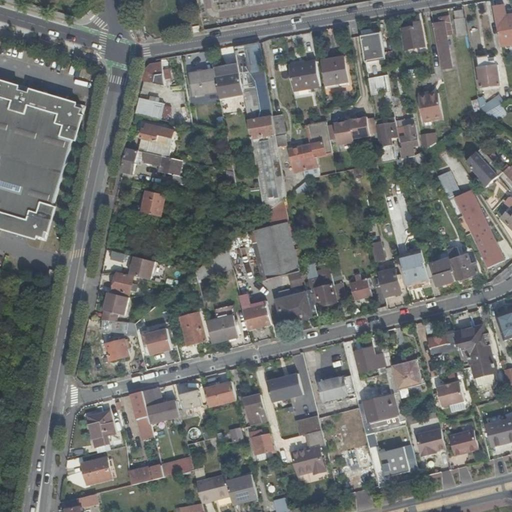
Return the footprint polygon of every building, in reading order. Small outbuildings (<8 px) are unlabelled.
[(503,48),(511,45),(511,16),(510,17),(510,16),(507,17),(505,5),(495,7),(503,48)] [(456,12),(457,20),(466,18),(464,11),(456,12)] [(435,25),(443,70),(453,68),(448,37),(446,24),(451,23),(450,18),(441,20),(441,24),(435,25)] [(466,18),(457,20),(456,20),(459,35),(468,33),(466,18)] [(427,47),(423,22),(416,23),(417,28),(404,30),(407,50),(427,47)] [(383,36),(364,39),(368,64),(387,61),(386,54),(383,36)] [(262,44),(238,48),(239,56),(248,54),(253,87),(245,88),(245,90),(257,88),(262,113),(258,114),(259,120),(274,117),(262,44)] [(386,54),(387,61),(388,62),(395,61),(394,52),(386,54)] [(240,61),(241,65),(245,88),(253,87),(248,54),(239,56),(240,61)] [(483,87),(503,85),(500,65),(499,65),(497,57),(491,58),(491,55),(480,57),(481,68),(480,68),(483,87)] [(324,61),(328,86),(350,82),(346,58),(324,61)] [(148,70),(145,82),(167,87),(164,61),(161,61),(161,64),(153,66),(148,70)] [(306,67),(292,69),(295,91),(322,87),(318,62),(306,64),(306,67)] [(222,97),(246,93),(245,90),(245,88),(241,65),(232,67),(217,69),(217,70),(221,92),(222,97)] [(206,94),(221,92),(217,70),(192,75),(196,96),(197,96),(206,94)] [(390,77),(384,78),(387,94),(393,93),(390,77)] [(0,224),(39,236),(40,234),(46,236),(48,230),(50,231),(58,205),(55,203),(75,139),(78,140),(85,114),(83,113),(85,107),(79,105),(80,103),(31,88),(30,91),(21,88),(22,85),(0,78),(0,224)] [(384,78),(371,81),(373,96),(387,94),(384,78)] [(350,82),(328,86),(329,90),(351,86),(350,82)] [(272,212),(288,199),(282,165),(280,148),(274,117),(259,120),(258,114),(262,113),(257,88),(245,90),(246,93),(263,191),(266,211),(272,212)] [(440,94),(431,96),(420,98),(424,122),(444,118),(440,94)] [(496,108),(505,103),(500,95),(487,103),(486,96),(480,96),(482,109),(484,116),(496,108)] [(141,100),(138,115),(163,120),(166,105),(141,100)] [(246,102),(233,102),(233,112),(246,112),(246,102)] [(489,120),(490,120),(499,114),(496,108),(484,116),(489,120)] [(461,123),(464,128),(484,116),(482,109),(461,123)] [(274,117),(280,148),(289,147),(284,115),(274,117)] [(464,128),(468,132),(489,120),(484,116),(464,128)] [(404,160),(416,157),(417,157),(415,147),(420,146),(415,118),(397,121),(401,144),(404,160)] [(329,127),(331,142),(339,140),(340,146),(356,143),(356,140),(373,137),(372,135),(380,135),(378,127),(377,119),(370,120),(369,119),(353,121),(353,122),(337,125),(337,126),(329,127)] [(328,122),(309,125),(314,144),(291,150),(296,173),(319,167),(317,157),(333,153),(331,142),(329,127),(328,122)] [(384,164),(398,161),(404,160),(401,144),(395,145),(394,139),(397,138),(394,124),(378,127),(380,135),(381,141),(389,139),(390,146),(382,147),(383,158),(384,164)] [(146,130),(141,151),(171,158),(177,131),(150,125),(148,130),(146,130)] [(424,152),(427,150),(438,144),(436,134),(421,137),(424,152)] [(503,171),(483,148),(478,152),(467,162),(481,178),(479,179),(487,187),(500,177),(504,173),(503,171)] [(130,149),(125,172),(136,174),(138,165),(139,161),(144,160),(146,161),(150,163),(165,167),(166,166),(170,167),(169,174),(178,176),(177,183),(191,186),(192,179),(184,177),(187,162),(171,158),(141,151),(130,149)] [(423,165),(432,160),(427,150),(424,152),(417,157),(416,157),(419,166),(423,165)] [(401,172),(419,166),(416,157),(404,160),(398,161),(401,172)] [(354,169),(355,177),(369,175),(367,167),(354,169)] [(233,188),(233,190),(238,192),(235,172),(228,171),(231,188),(233,188)] [(299,194),(312,191),(309,181),(298,190),(299,194)] [(507,261),(474,191),(465,195),(462,189),(455,193),(490,268),(507,261)] [(232,190),(229,202),(241,205),(238,192),(233,190),(232,190)] [(147,200),(144,213),(163,217),(168,197),(149,192),(147,200)] [(400,216),(391,219),(397,237),(405,235),(400,216)] [(193,225),(176,221),(175,226),(192,231),(193,225)] [(259,263),(264,282),(302,272),(297,254),(299,253),(298,248),(296,249),(290,224),(258,232),(262,249),(256,251),(259,263)] [(210,230),(197,226),(195,232),(209,236),(210,230)] [(229,247),(235,270),(259,263),(256,251),(250,230),(241,237),(229,247)] [(228,248),(229,247),(241,237),(223,233),(228,248)] [(373,245),(377,262),(386,260),(381,243),(373,245)] [(428,264),(423,246),(401,253),(410,287),(417,286),(418,289),(425,287),(424,284),(432,281),(431,279),(427,264),(428,264)] [(197,272),(199,279),(235,270),(229,247),(228,248),(198,271),(197,272)] [(460,281),(461,284),(473,280),(472,277),(481,273),(477,263),(464,269),(457,250),(450,253),(457,272),(454,274),(458,282),(460,281)] [(127,254),(114,251),(112,259),(125,262),(127,254)] [(440,287),(458,282),(454,274),(457,272),(450,253),(440,256),(447,274),(442,276),(441,273),(437,275),(438,277),(436,277),(440,287)] [(136,277),(153,281),(158,261),(136,256),(135,265),(132,276),(136,277)] [(428,264),(432,278),(436,277),(438,277),(437,275),(433,263),(428,264)] [(306,266),(318,311),(342,305),(339,296),(332,269),(318,273),(316,264),(306,266)] [(381,274),(387,298),(404,293),(398,270),(381,274)] [(131,295),(136,277),(132,276),(120,273),(115,291),(131,295)] [(363,282),(359,283),(353,284),(357,301),(374,297),(370,280),(363,282)] [(105,321),(119,322),(121,315),(127,316),(131,297),(110,292),(108,303),(106,311),(104,321),(105,321)] [(312,315),(306,292),(292,295),(293,299),(280,302),(285,322),(303,317),(304,320),(313,317),(313,315),(312,315)] [(342,305),(342,308),(349,307),(346,295),(339,296),(342,305)] [(250,331),(275,325),(270,306),(254,310),(253,306),(251,298),(243,300),(250,331)] [(254,310),(270,306),(269,302),(253,306),(254,310)] [(511,310),(497,316),(503,332),(511,328),(511,310)] [(209,342),(202,313),(184,318),(191,346),(209,342)] [(210,323),(215,344),(241,337),(236,317),(210,323)] [(139,332),(137,324),(119,322),(105,321),(105,329),(129,332),(135,332),(139,332)] [(427,327),(428,334),(436,333),(435,326),(427,327)] [(457,333),(461,350),(462,350),(465,362),(472,360),(477,379),(495,374),(499,373),(495,357),(493,358),(490,346),(493,345),(490,334),(487,335),(485,327),(457,333)] [(175,350),(170,330),(145,336),(147,344),(150,343),(153,355),(175,350)] [(497,335),(503,358),(509,356),(503,332),(497,335)] [(435,357),(461,350),(457,333),(431,340),(435,357)] [(130,357),(126,340),(107,345),(111,362),(130,357)] [(394,366),(390,353),(377,356),(375,348),(357,352),(361,372),(379,368),(381,375),(389,373),(388,368),(394,366)] [(425,385),(419,360),(395,366),(401,391),(425,385)] [(394,395),(401,394),(394,366),(388,368),(389,373),(394,395)] [(299,374),(267,382),(273,404),(305,396),(299,374)] [(495,374),(477,379),(479,386),(497,382),(495,374)] [(357,394),(353,377),(345,379),(345,378),(336,380),(335,376),(329,378),(330,382),(321,384),(325,401),(357,394)] [(181,392),(200,388),(199,381),(180,385),(181,392)] [(467,401),(462,382),(439,388),(444,407),(467,401)] [(211,407),(239,400),(234,383),(206,389),(211,407)] [(145,392),(153,422),(164,420),(160,406),(159,406),(158,405),(165,403),(161,388),(145,392)] [(183,395),(187,410),(204,406),(201,391),(183,395)] [(146,432),(154,429),(153,422),(145,392),(132,395),(132,396),(134,395),(136,404),(138,409),(140,419),(141,418),(149,416),(149,418),(143,420),(146,432)] [(400,423),(407,421),(407,418),(401,394),(394,395),(398,415),(400,423)] [(267,412),(263,395),(246,399),(253,425),(262,423),(260,414),(267,412)] [(371,421),(372,421),(398,415),(394,395),(366,402),(371,421)] [(204,406),(187,410),(188,415),(205,411),(204,406)] [(176,422),(183,420),(181,409),(174,411),(176,422)] [(117,434),(112,412),(91,417),(98,447),(112,443),(110,436),(117,434)] [(374,429),(393,424),(400,423),(398,415),(372,421),(374,429)] [(319,416),(297,421),(301,436),(309,435),(324,431),(319,416)] [(511,419),(488,425),(495,454),(511,449),(511,419)] [(373,456),(381,489),(422,479),(407,421),(400,423),(393,424),(399,449),(373,456)] [(217,437),(214,425),(205,427),(208,439),(217,437)] [(233,441),(244,439),(242,427),(231,430),(233,441)] [(424,456),(438,453),(437,450),(447,448),(443,430),(419,436),(424,456)] [(481,450),(476,430),(452,437),(457,456),(481,450)] [(324,431),(309,435),(312,449),(294,454),(299,475),(315,471),(316,474),(327,472),(322,453),(329,452),(328,449),(324,431)] [(273,453),(277,452),(273,434),(263,436),(262,432),(252,434),(257,455),(260,454),(267,453),(273,451),(273,453)] [(333,471),(344,468),(346,467),(340,445),(328,449),(329,452),(333,471)] [(355,459),(362,453),(356,447),(349,453),(355,459)] [(268,459),(267,453),(260,454),(261,461),(268,459)] [(129,457),(131,472),(144,469),(141,454),(129,457)] [(115,478),(110,458),(85,464),(90,484),(115,478)] [(163,465),(166,477),(196,470),(193,458),(163,465)] [(134,485),(166,477),(163,466),(151,469),(151,468),(144,469),(131,472),(134,485)] [(196,470),(204,504),(233,497),(230,482),(227,475),(207,480),(204,468),(196,470)] [(333,471),(337,486),(348,483),(344,468),(333,471)] [(459,481),(469,480),(468,468),(458,468),(459,481)] [(435,474),(435,483),(445,483),(445,474),(435,474)] [(253,476),(230,482),(233,497),(236,508),(260,502),(253,476)] [(99,494),(67,502),(69,511),(84,511),(84,508),(101,504),(99,494)] [(276,501),(278,511),(288,511),(292,511),(288,498),(276,501)]
